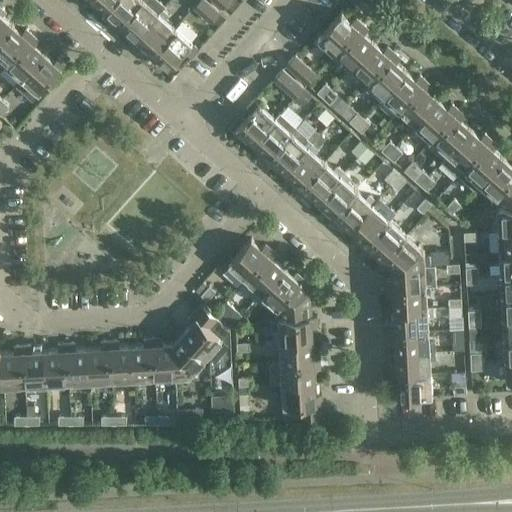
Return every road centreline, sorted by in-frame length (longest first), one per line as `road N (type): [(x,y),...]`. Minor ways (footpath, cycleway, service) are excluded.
road 1 (residential): [(256,189),(148,308),(9,320),(0,177)]
road 2 (residential): [(369,431),(360,282),(256,189)]
road 3 (residential): [(183,126),(292,0)]
road 4 (secondary): [(487,503),(326,511)]
road 5 (residential): [(0,172),(104,58)]
